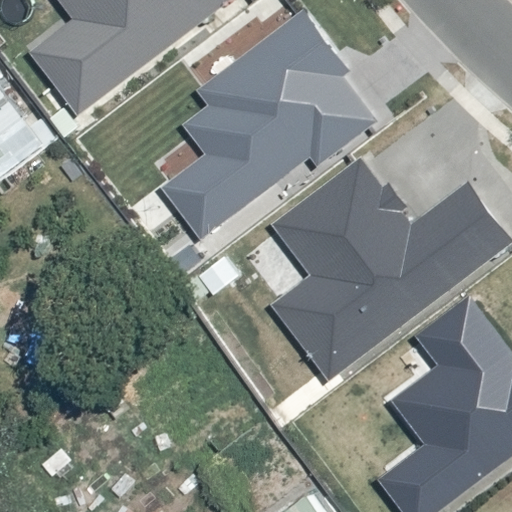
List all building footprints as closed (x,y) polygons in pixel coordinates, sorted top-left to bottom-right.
[(238,0),(67,0),(79,15),(36,47),(87,114),(238,0)] [(392,114),(311,7),(204,87),(214,100),(188,119),(214,154),(175,184),(212,233),(318,154),(325,164),(392,114)] [(0,178),(42,146),(0,87),(0,178)] [(511,243),(511,224),(475,177),(423,217),(371,150),(278,222),(315,269),(278,298),(339,377),(511,243)] [(511,343),(474,293),(418,335),(439,363),(398,394),(432,440),(386,474),(414,511),(442,511),(511,460),(511,343)] [(17,511),(37,496),(13,465),(0,474),(0,511),(17,511)] [(325,511),(307,489),(277,511),(325,511)]
